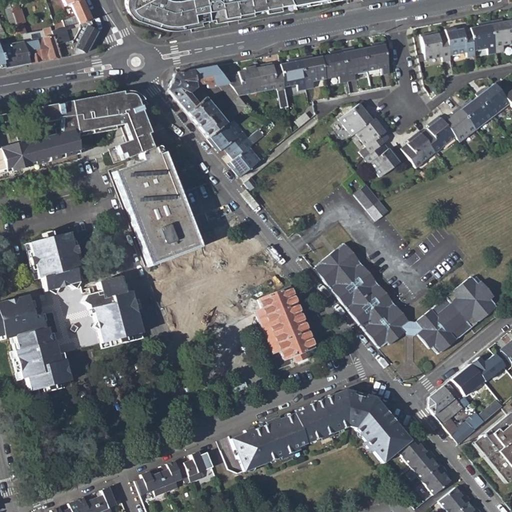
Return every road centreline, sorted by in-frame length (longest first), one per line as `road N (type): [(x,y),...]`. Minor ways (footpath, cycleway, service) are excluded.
road 1 (residential): [(136,62),(375,362)]
road 2 (residential): [(196,437),(101,185),(0,200)]
road 3 (tertiary): [(395,13),(136,62)]
road 4 (residential): [(375,362),(196,437)]
road 5 (residential): [(406,400),(495,511)]
road 6 (tertiary): [(136,62),(0,86)]
road 7 (residential): [(511,316),(406,400)]
